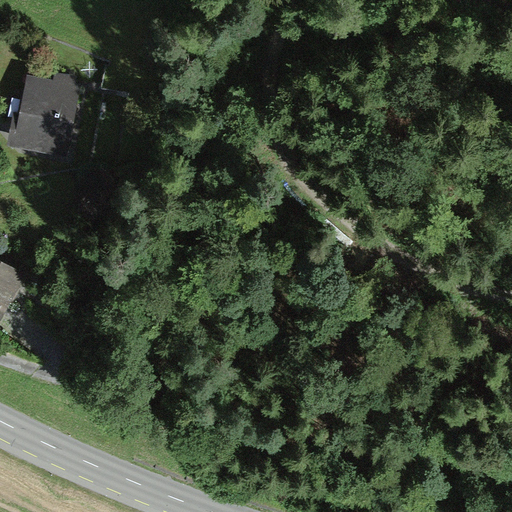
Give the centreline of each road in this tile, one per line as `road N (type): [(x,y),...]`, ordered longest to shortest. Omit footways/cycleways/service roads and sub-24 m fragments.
road 1 (track): [(291,0),(268,66),(275,148),(364,245),(477,292),(511,296)]
road 2 (tertiary): [(0,421),(215,511)]
